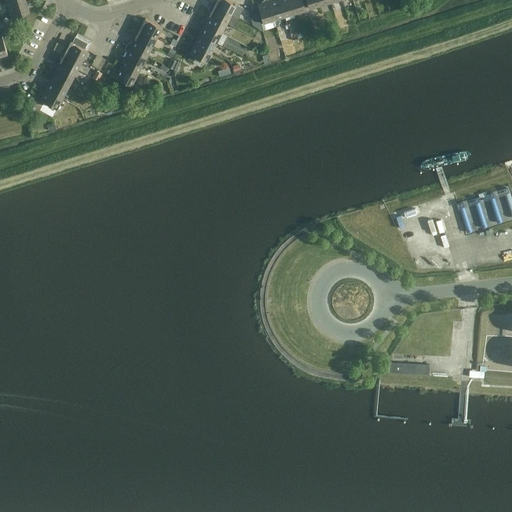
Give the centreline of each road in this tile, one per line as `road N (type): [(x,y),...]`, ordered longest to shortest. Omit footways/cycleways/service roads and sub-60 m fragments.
road 1 (unclassified): [(348,267),(321,284),(316,300),(325,323),(339,332),(364,330),(382,296)]
road 2 (unclassified): [(382,296),(511,286)]
